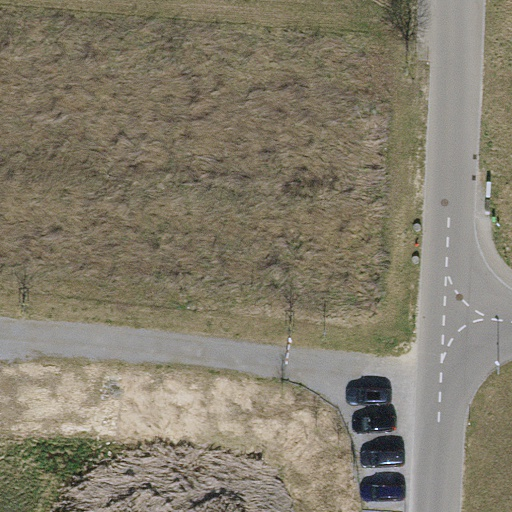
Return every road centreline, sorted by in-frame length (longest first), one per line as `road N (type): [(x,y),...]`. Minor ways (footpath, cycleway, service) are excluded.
road 1 (track): [(0,340),(448,388)]
road 2 (residential): [(454,0),(452,318)]
road 3 (residential): [(452,318),(437,511)]
